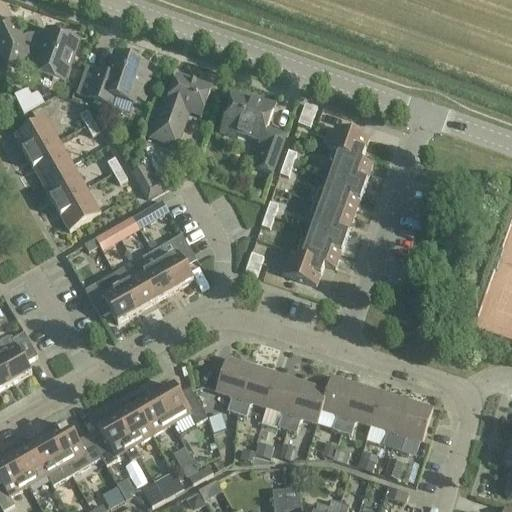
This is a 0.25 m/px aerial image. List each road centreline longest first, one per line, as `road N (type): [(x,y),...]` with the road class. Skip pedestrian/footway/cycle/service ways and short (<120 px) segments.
road 1 (residential): [(425,114),(101,0)]
road 2 (residential): [(441,511),(468,421),(466,396),(452,383),(342,349)]
road 3 (residential): [(222,315),(178,328),(0,429)]
road 4 (residential): [(342,349),(425,114)]
road 5 (residential): [(342,349),(222,315)]
road 6 (residential): [(222,315),(222,252),(190,203)]
